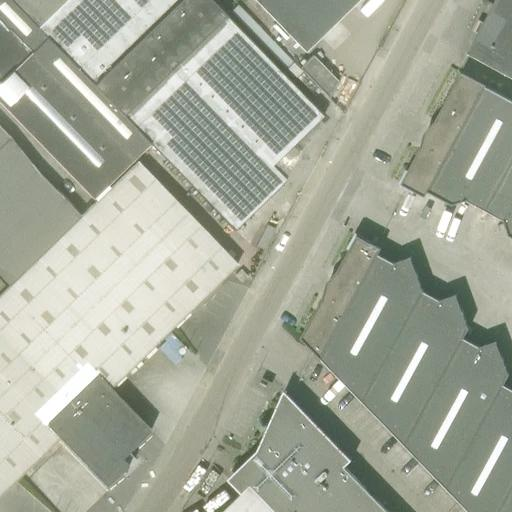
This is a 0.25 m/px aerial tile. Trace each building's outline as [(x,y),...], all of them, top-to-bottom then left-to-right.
[(323,117),(209,0),(0,0),(0,105),(92,201),(149,145),(233,231),(285,181),(272,167),(323,117)] [(252,0),(304,53),(320,37),(327,45),(341,31),(334,23),(358,0),(252,0)] [(511,0),(495,0),(484,23),(479,20),(473,31),(478,33),(467,54),(511,79),(511,0)] [(328,100),(338,83),(312,56),(298,69),(328,100)] [(428,193),(485,88),(461,74),(401,185),(425,198),(428,193)] [(485,211),(511,161),(511,102),(485,88),(428,193),(448,204),(456,201),(460,203),(466,201),(485,211)] [(10,138),(0,128),(0,277),(8,286),(79,217),(6,142),(10,138)] [(511,161),(485,211),(504,222),(506,229),(510,231),(511,238),(511,161)] [(237,265),(209,237),(135,163),(79,217),(8,286),(0,293),(0,494),(58,439),(47,428),(99,378),(109,389),(237,265)] [(498,233),(505,231),(503,224),(496,226),(498,233)] [(378,255),(381,250),(357,236),(300,339),(320,360),(378,255)] [(410,258),(394,264),(378,255),(320,360),(362,403),(423,292),(410,258)] [(456,295),(439,301),(423,292),(362,403),(404,447),(463,339),(468,330),(456,295)] [(496,342),(479,348),(463,339),(404,447),(446,490),(503,386),(508,376),(496,342)] [(150,431),(109,389),(99,378),(47,428),(58,439),(105,488),(134,460),(127,453),(150,431)] [(511,390),(503,386),(446,490),(467,511),(498,511),(511,489),(511,390)] [(344,468),(351,461),(284,392),(257,452),(228,480),(242,495),(223,511),(386,511),(364,489),(344,468)] [(511,511),(511,489),(498,511),(511,511)]
